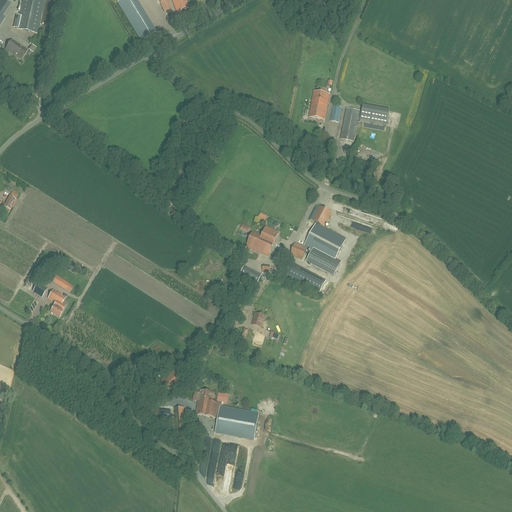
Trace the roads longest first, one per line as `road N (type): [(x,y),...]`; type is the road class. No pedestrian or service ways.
road 1 (unclassified): [(511,321),(402,219),(314,182),(253,124),(205,101),(148,55)]
road 2 (unclassified): [(225,511),(104,374),(0,308)]
road 3 (unclassified): [(279,260),(245,258),(211,241),(48,114)]
